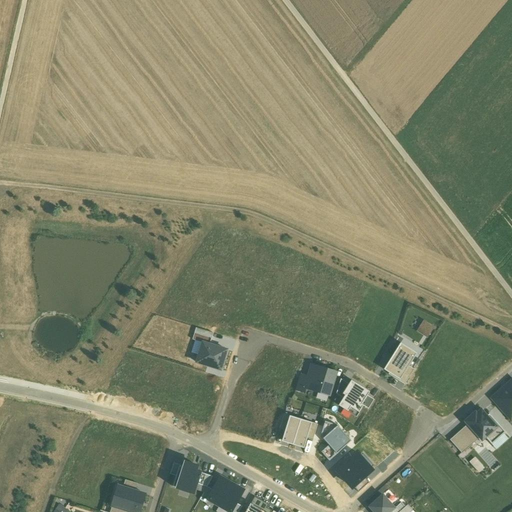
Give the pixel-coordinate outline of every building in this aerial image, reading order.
[(417,332),(427,338),(434,328),(424,321),(417,332)] [(202,343),(209,345),(213,333),(196,328),(193,340),(202,343)] [(197,363),(221,370),(227,350),(209,345),(202,343),(197,363)] [(401,344),(384,370),(393,378),(399,382),(409,367),(417,354),(401,344)] [(329,395),(336,373),(311,366),(308,377),(305,388),(329,395)] [(399,382),(404,385),(414,370),(409,367),(399,382)] [(305,388),(308,377),(300,375),(296,390),(303,392),(305,388)] [(336,394),(343,399),(345,396),(343,394),(349,384),(341,379),(336,394)] [(351,381),(349,384),(343,394),(345,396),(343,399),(338,406),(356,417),(363,406),(362,405),(367,396),(370,392),(351,381)] [(491,399),(511,421),(511,419),(511,383),(505,389),(502,389),(491,399)] [(374,400),(367,396),(362,405),(363,406),(369,410),(374,400)] [(498,439),(505,432),(484,408),(477,415),(475,413),(464,423),(467,426),(478,439),(480,442),(485,437),(489,442),(495,437),(498,439)] [(309,414),(307,421),(318,424),(320,417),(309,414)] [(285,431),(289,416),(284,415),(279,429),(285,431)] [(301,420),(289,416),(285,431),(281,442),(293,445),(301,420)] [(301,420),(293,445),(304,449),(307,438),(312,423),(301,420)] [(321,452),(329,461),(351,441),(337,425),(325,422),(320,437),(324,438),(323,439),(329,446),(321,452)] [(317,425),(312,423),(307,438),(313,439),(317,425)] [(478,439),(467,426),(450,441),(462,454),(478,439)] [(344,472),(340,475),(349,486),(353,482),(356,485),(364,478),(373,470),(358,454),(341,468),(344,472)] [(170,474),(176,476),(179,466),(179,465),(174,463),(170,474)] [(172,486),(194,494),(197,484),(201,473),(196,471),(197,467),(185,463),(184,467),(179,466),(176,476),(172,486)] [(213,477),(201,473),(197,484),(207,487),(213,477)] [(232,484),(221,477),(213,490),(207,500),(219,506),(232,484)] [(353,487),(358,492),(369,483),(364,478),(356,485),(353,487)] [(125,481),(123,488),(136,492),(139,485),(125,481)] [(244,490),(232,484),(219,506),(228,511),(231,511),(237,503),(244,490)] [(207,500),(213,490),(207,487),(200,500),(206,503),(207,500)] [(116,494),(112,505),(129,511),(133,511),(139,511),(145,495),(136,492),(123,488),(120,495),(116,494)] [(369,507),(373,511),(390,511),(395,508),(383,495),(369,507)] [(271,511),(272,511),(267,508),(268,505),(255,497),(245,511),(271,511)] [(238,511),(242,506),(237,503),(231,511),(238,511)] [(395,508),(390,511),(399,511),(405,507),(401,503),(395,508)]
